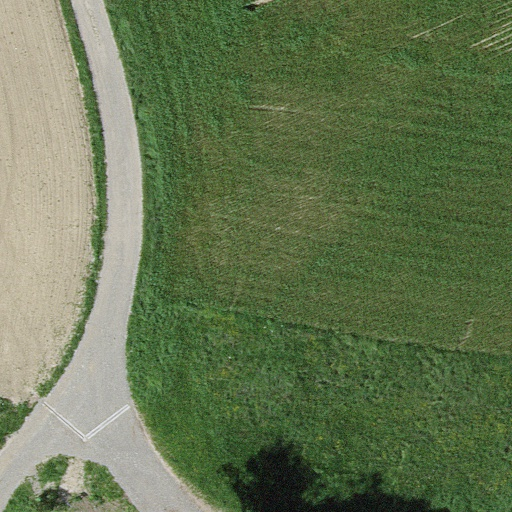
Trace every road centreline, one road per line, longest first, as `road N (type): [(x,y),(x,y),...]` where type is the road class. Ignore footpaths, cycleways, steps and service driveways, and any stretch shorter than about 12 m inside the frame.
road 1 (track): [(88,0),(129,136),(134,264),(89,417)]
road 2 (track): [(174,511),(145,483),(121,436),(89,417)]
road 3 (track): [(89,417),(41,434),(0,490)]
